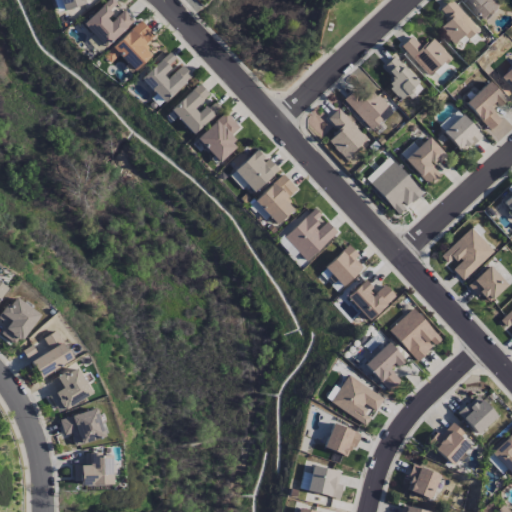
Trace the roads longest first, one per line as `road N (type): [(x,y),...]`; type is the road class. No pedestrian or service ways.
road 1 (residential): [(511,378),(168,0)]
road 2 (residential): [(370,511),(390,451),(434,395),(488,352)]
road 3 (residential): [(280,125),(410,0)]
road 4 (residential): [(402,259),(511,158)]
road 5 (residential): [(0,375),(30,419),(45,470),(45,511)]
